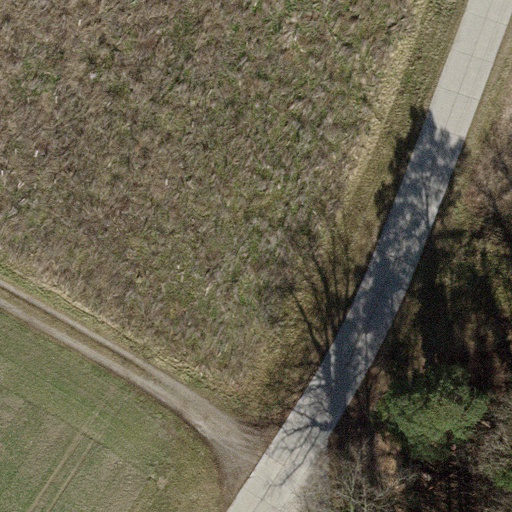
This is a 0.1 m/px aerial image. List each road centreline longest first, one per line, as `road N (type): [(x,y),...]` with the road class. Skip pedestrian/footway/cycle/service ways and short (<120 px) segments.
road 1 (unclassified): [(256,511),(506,0)]
road 2 (track): [(277,511),(271,488),(174,387),(0,291)]
